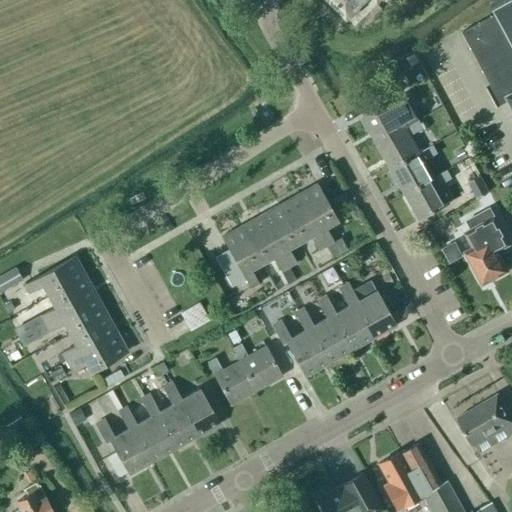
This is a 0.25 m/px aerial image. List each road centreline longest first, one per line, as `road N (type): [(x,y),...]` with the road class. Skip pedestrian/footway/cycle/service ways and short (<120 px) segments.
road 1 (residential): [(159,341),(105,241),(313,112)]
road 2 (residential): [(313,112),(456,361)]
road 3 (unclassified): [(241,481),(456,361)]
road 4 (residential): [(313,112),(263,18),(268,0)]
